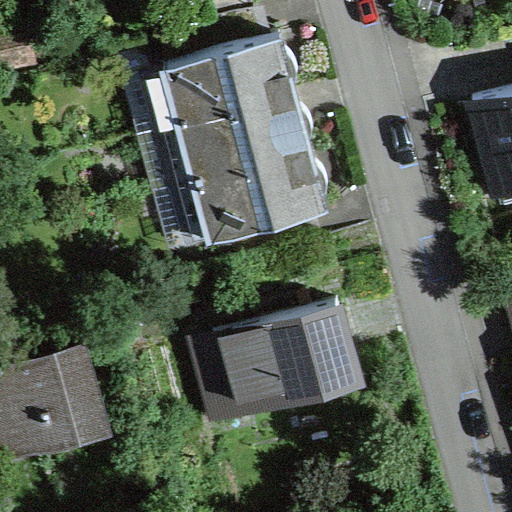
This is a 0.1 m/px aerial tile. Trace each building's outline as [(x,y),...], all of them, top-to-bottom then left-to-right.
[(183,0),(189,19),(247,4),(245,0),(183,0)] [(167,119),(288,87),(277,46),(274,36),(280,34),(278,26),(261,31),(253,2),(247,4),(189,19),(179,22),(186,51),(163,57),(164,60),(158,61),(164,108),(167,119)] [(498,186),(511,182),(511,80),(473,91),(481,120),(498,186)] [(182,176),(303,143),(292,102),(288,87),(167,119),(182,176)] [(238,257),(313,235),(305,206),(325,200),(323,192),(317,194),(306,156),(303,143),(182,176),(185,187),(204,230),(209,229),(210,231),(230,226),(238,257)] [(313,235),(238,257),(233,258),(242,287),(333,261),(325,232),(313,235)] [(354,360),(336,294),(191,332),(213,413),(237,407),(233,392),(272,382),(354,360)] [(105,417),(82,340),(0,363),(0,446),(26,439),(105,417)]
